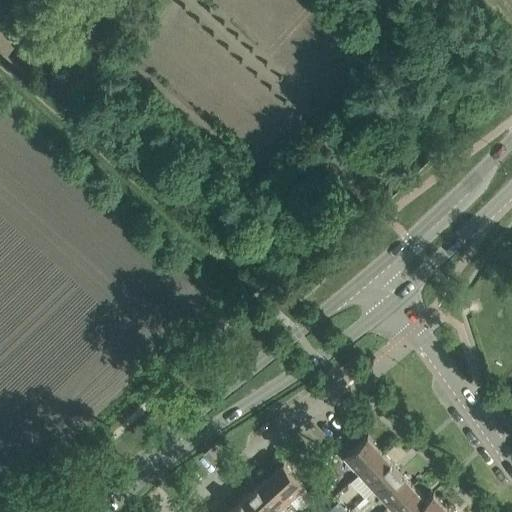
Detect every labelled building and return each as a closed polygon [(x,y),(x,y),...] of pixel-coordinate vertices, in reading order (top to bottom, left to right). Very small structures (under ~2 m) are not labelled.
[(0,20),(0,48),(5,53),(19,38),(0,20)] [(383,450),(368,434),(344,456),(359,472),(383,450)] [(373,488),(397,466),(383,450),(359,472),(373,488)] [(306,485),(284,461),(268,476),(289,500),(306,485)] [(320,461),(310,470),(316,476),(322,470),(326,467),(320,461)] [(388,504),(412,482),(397,466),(373,488),(388,504)] [(322,470),(316,476),(324,485),(330,479),(322,470)] [(276,511),(289,500),(268,476),(252,491),(270,511),(276,511)] [(412,511),(427,498),(412,482),(388,504),(395,511),(412,511)] [(270,511),(252,491),(235,506),(240,511),(270,511)] [(443,511),(448,508),(434,492),(427,498),(412,511),(443,511)]
